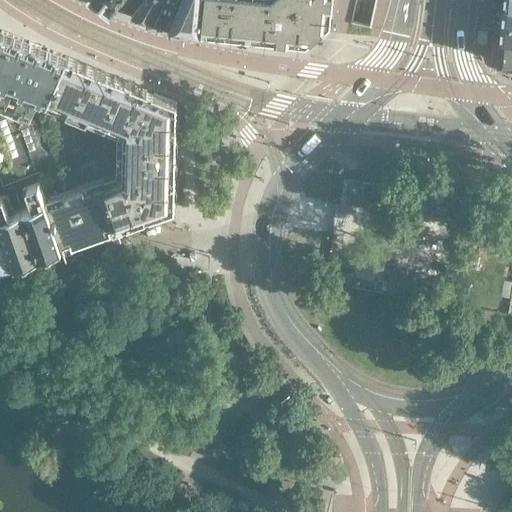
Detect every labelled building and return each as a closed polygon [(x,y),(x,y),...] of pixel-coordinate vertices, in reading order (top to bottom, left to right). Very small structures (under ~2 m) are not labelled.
[(151,21),(160,0),(142,0),(131,15),(151,21)] [(168,26),(178,0),(160,0),(151,21),(168,26)] [(201,29),(204,0),(178,0),(168,26),(201,29)] [(330,20),(331,0),(204,0),(201,29),(306,40),(330,20)] [(511,20),(511,2),(503,2),(502,19),(511,20)] [(330,91),(511,114),(511,85),(484,71),(488,30),(472,27),(470,43),(463,61),(451,56),(456,18),(381,9),(376,47),(365,45),(370,27),(350,22),(330,91)] [(511,36),(511,20),(502,19),(500,35),(511,36)] [(0,64),(12,34),(0,29),(0,64)] [(12,86),(30,41),(12,34),(0,64),(0,81),(3,83),(0,91),(0,95),(7,99),(12,86)] [(511,61),(511,36),(500,35),(498,61),(502,61),(511,61)] [(24,105),(48,49),(30,41),(12,86),(21,90),(16,102),(24,105)] [(47,100),(66,56),(48,49),(24,105),(20,115),(30,119),(39,97),(47,100)] [(174,206),(176,100),(70,58),(66,56),(47,100),(128,132),(127,176),(47,205),(61,246),(102,232),(100,224),(111,220),(112,220),(112,219),(116,218),(119,225),(120,225),(174,206)] [(0,107),(0,194),(2,194),(27,185),(38,181),(36,176),(54,170),(50,157),(40,145),(37,123),(30,119),(20,115),(0,107)] [(61,246),(47,205),(38,181),(27,185),(32,201),(29,202),(31,206),(21,209),(38,255),(61,246)] [(38,255),(21,209),(12,212),(11,208),(8,209),(2,194),(0,194),(0,223),(14,263),(38,255)] [(0,267),(14,263),(0,223),(0,267)]
